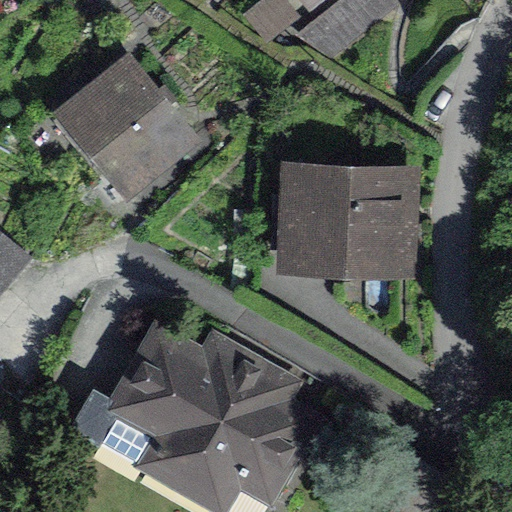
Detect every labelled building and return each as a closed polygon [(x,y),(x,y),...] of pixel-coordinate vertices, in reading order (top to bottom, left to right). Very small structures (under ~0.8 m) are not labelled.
[(266,45),(299,17),(283,0),(258,0),(241,15),(266,45)] [(293,0),(307,16),(326,0),(293,0)] [(400,0),(337,0),(309,23),(337,56),(402,2),(400,0)] [(111,218),(197,140),(120,55),(45,122),(93,174),(81,185),(111,218)] [(414,280),(417,169),(274,166),(271,276),(414,280)] [(0,294),(30,257),(0,232),(0,294)] [(208,329),(197,348),(148,322),(106,400),(87,390),(63,433),(212,511),(224,511),(236,491),(269,509),(320,414),(293,400),(304,380),(208,329)] [(395,511),(417,511),(441,470),(378,435),(349,486),(395,511)]
